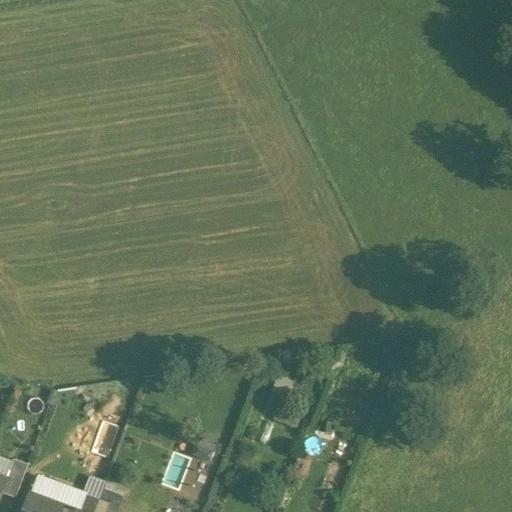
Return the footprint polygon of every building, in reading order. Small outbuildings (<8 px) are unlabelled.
[(313,373),(301,368),(295,383),(307,388),(313,373)] [(327,378),(313,416),(324,420),(339,383),(327,378)] [(115,396),(100,408),(107,418),(123,405),(115,396)] [(302,416),(283,410),(280,420),(299,425),(302,416)] [(291,450),(280,446),(274,461),(285,465),(291,450)] [(14,460),(7,479),(8,479),(2,494),(16,499),(28,466),(14,460)] [(7,479),(0,476),(0,500),(2,494),(8,479),(7,479)] [(80,511),(77,511),(29,494),(35,478),(32,477),(20,511),(80,511)] [(94,511),(99,501),(83,494),(77,511),(80,511),(94,511)] [(105,511),(108,504),(99,501),(94,511),(105,511)]
